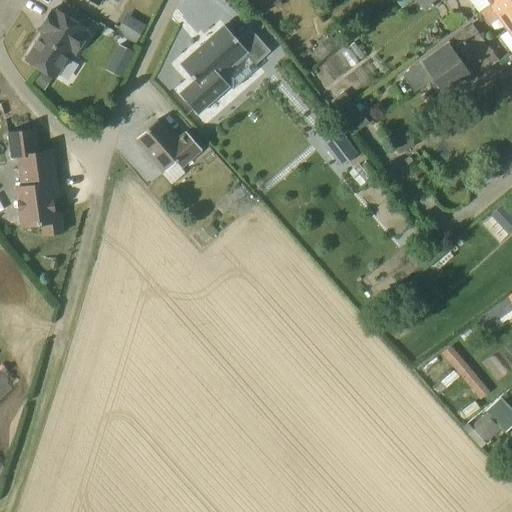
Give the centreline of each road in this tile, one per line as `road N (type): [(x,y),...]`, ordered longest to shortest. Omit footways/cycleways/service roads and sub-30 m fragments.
road 1 (track): [(101,155),(75,273),(0,505)]
road 2 (residential): [(101,155),(168,0)]
road 3 (residential): [(101,155),(0,41)]
